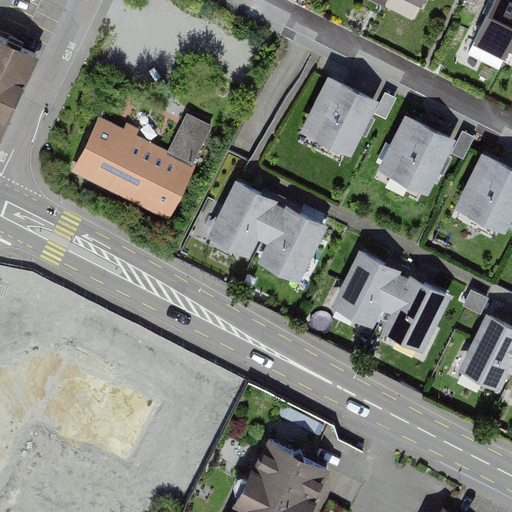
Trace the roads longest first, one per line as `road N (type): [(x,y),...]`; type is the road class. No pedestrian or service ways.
road 1 (primary): [(511,475),(0,205)]
road 2 (residential): [(259,0),(511,125)]
road 3 (residential): [(0,179),(92,0)]
